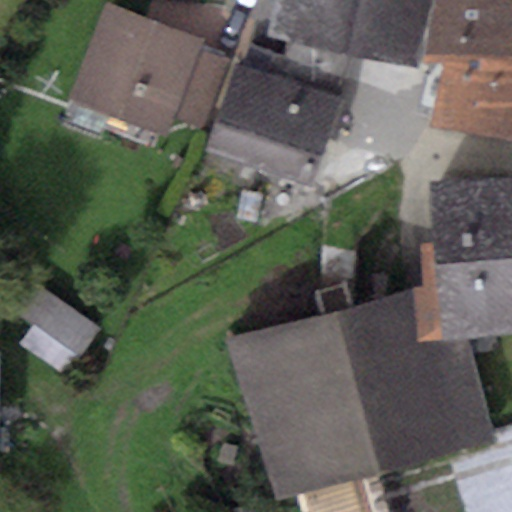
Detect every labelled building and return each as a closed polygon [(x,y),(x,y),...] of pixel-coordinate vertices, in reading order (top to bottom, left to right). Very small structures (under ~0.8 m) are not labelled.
[(274,0),(268,33),(289,41),(285,54),(345,75),(348,55),(410,67),(424,0),(274,0)] [(511,55),(511,0),(435,0),(424,53),(445,53),(511,55)] [(202,39),(107,4),(72,98),(170,135),(176,119),(194,125),(220,55),(199,48),(202,39)] [(242,63),(236,61),(207,144),(309,179),(345,75),(285,54),(250,42),(242,63)] [(511,55),(445,53),(433,125),(511,139),(511,55)] [(511,174),(432,179),(438,283),(440,336),(469,335),(511,332),(511,174)] [(9,267),(0,280),(0,302),(76,357),(96,329),(9,267)] [(438,283),(225,341),(276,500),(494,442),(469,335),(440,336),(438,283)]
